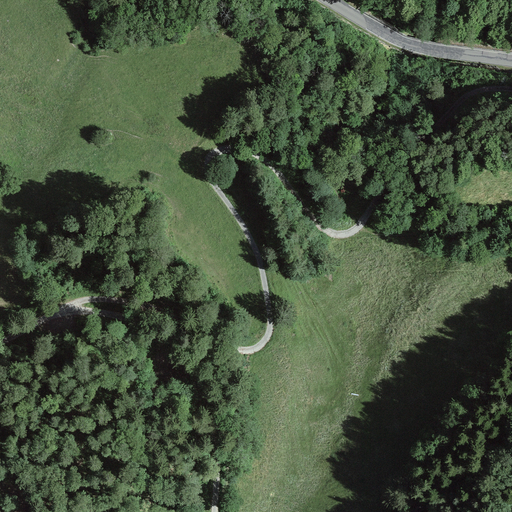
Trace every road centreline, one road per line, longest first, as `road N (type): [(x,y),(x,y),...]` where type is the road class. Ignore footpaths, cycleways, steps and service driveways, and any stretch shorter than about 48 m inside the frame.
road 1 (track): [(362,226),(334,235),(265,160),(241,149),(215,153),(212,183),(260,262),(271,312),(265,343),(241,350),(131,304),(82,303),(63,312)]
road 2 (track): [(63,312),(148,328),(194,373),(217,435),(216,511)]
road 3 (track): [(511,89),(466,94),(412,150),(362,226)]
road 4 (tertiary): [(511,59),(405,43),(328,0)]
road 5 (track): [(417,511),(511,425)]
